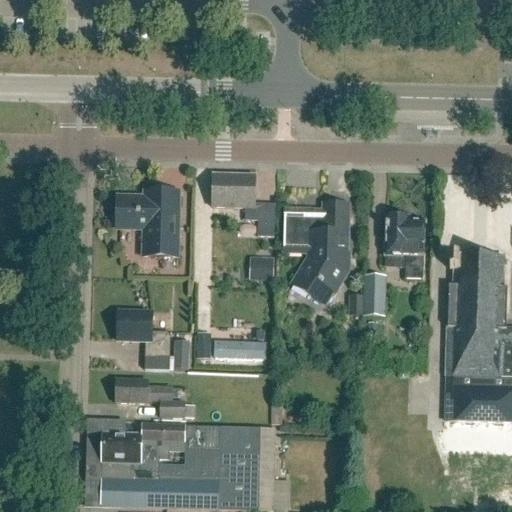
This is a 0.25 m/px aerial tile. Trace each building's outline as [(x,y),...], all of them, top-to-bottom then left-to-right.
[(274,240),(275,211),(254,211),(255,178),(213,178),(213,210),(246,211),(245,223),(259,223),(258,239),(274,240)] [(178,261),(179,195),(145,194),(145,200),(120,200),(120,232),(144,232),(144,260),(178,261)] [(347,259),(348,208),(324,207),(324,213),(284,212),(284,256),(308,256),(308,267),(306,267),(292,288),(325,308),(333,295),(335,296),(349,274),(341,269),(347,259)] [(425,249),(425,225),(409,225),(409,220),(386,219),(385,259),(400,259),(400,271),(405,271),(405,282),(422,282),(422,272),(423,272),(423,249),(425,249)] [(503,261),(505,261),(505,260),(453,258),(453,261),(450,261),(450,272),(456,272),(455,289),(449,289),(447,380),(450,380),(450,391),(446,391),(446,408),(456,408),(455,423),(445,423),(445,424),(455,425),(511,426),(511,331),(506,331),(508,291),(503,291),(503,261)] [(244,260),(244,282),(268,282),(268,260),(244,260)] [(362,298),(362,319),(384,319),(385,279),(362,279),(362,298)] [(348,319),(362,319),(362,298),(348,298),(348,319)] [(168,374),(168,361),(169,336),(151,336),(151,316),(118,315),(117,344),(145,344),(144,373),(168,374)] [(174,344),(174,373),(183,373),(184,344),(174,344)] [(213,360),(263,362),(263,347),(214,345),(213,360)] [(184,404),(171,404),(171,390),(148,390),(148,383),(116,382),(115,407),(147,407),(147,404),(160,404),(160,420),(184,420),(184,404)] [(141,427),(141,436),(127,436),(127,437),(103,437),(101,510),(174,511),(258,511),(260,431),(185,429),(141,427)] [(443,432),(443,473),(497,474),(497,433),(443,432)]
